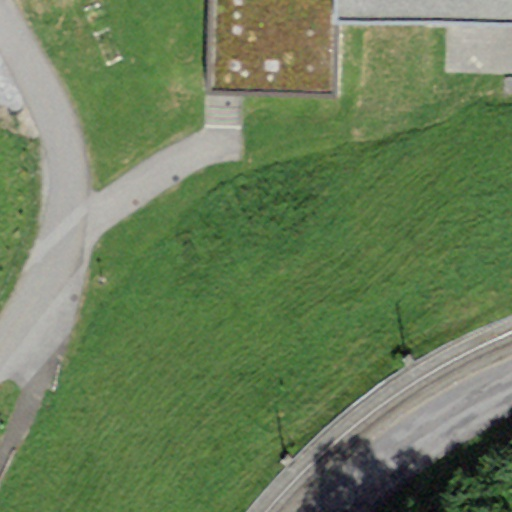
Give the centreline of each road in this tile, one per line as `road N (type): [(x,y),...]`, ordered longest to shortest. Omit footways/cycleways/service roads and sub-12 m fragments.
road 1 (unclassified): [(0,354),(53,263),(65,153),(0,3)]
road 2 (tertiary): [(511,374),(398,444),(327,511)]
